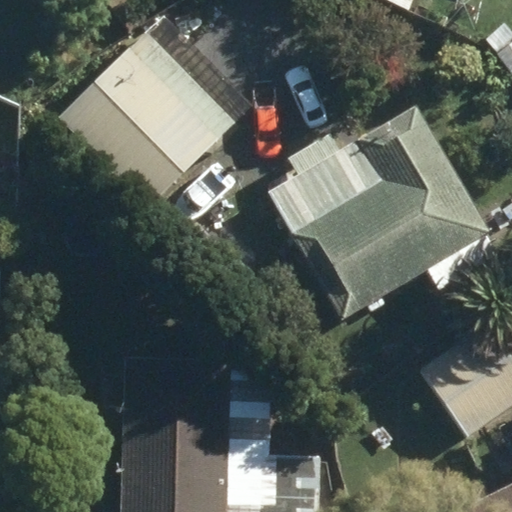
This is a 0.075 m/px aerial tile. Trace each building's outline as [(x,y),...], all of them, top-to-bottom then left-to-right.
[(59,124),(146,215),(251,113),(170,27),(154,43),(148,37),(59,124)] [(294,238),(345,325),(489,240),(415,114),(360,147),(383,186),(294,238)] [(175,248),(216,297),(245,273),(229,253),(223,259),(198,229),(175,248)] [(423,376),(468,441),(511,411),(511,367),(487,331),(423,376)] [(123,511),(338,511),(339,464),(269,461),(269,452),(281,452),(291,442),(291,427),(283,420),(269,420),(270,377),(230,376),(230,369),(126,367),(123,511)] [(511,511),(511,492),(472,511),(511,511)]
